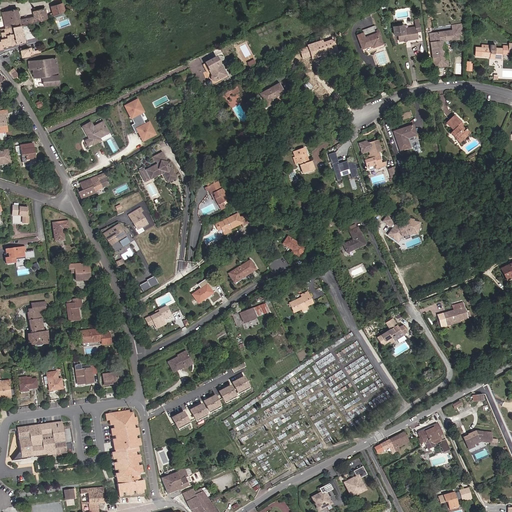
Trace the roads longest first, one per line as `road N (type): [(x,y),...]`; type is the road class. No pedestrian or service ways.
road 1 (residential): [(0,63),(84,219)]
road 2 (residential): [(131,362),(280,267)]
road 3 (unknown): [(40,134),(193,63)]
road 4 (unclassified): [(326,270),(405,409)]
road 5 (residential): [(360,113),(420,85),(511,94)]
road 6 (residential): [(244,511),(381,435)]
road 7 (residential): [(84,219),(116,287),(131,362)]
road 8 (residential): [(381,435),(511,364)]
road 9 (residential): [(405,409),(450,374),(413,310)]
road 10 (residential): [(77,406),(84,456),(103,453),(96,403)]
road 11 (residential): [(77,406),(11,415),(0,466)]
